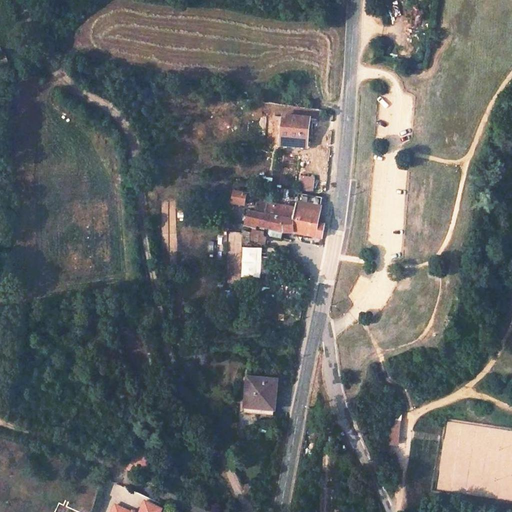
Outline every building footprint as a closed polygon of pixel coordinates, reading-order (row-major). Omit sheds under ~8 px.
[(283,118),(280,146),(306,150),(310,122),(283,118)] [(313,191),(315,177),(301,175),(299,189),(313,191)] [(232,192),(230,203),(251,206),(253,195),(232,192)] [(296,196),(295,204),(319,209),(320,199),(296,194),(296,196)] [(294,209),(266,204),(259,203),(258,209),(254,208),(254,213),(246,212),(243,226),(255,228),(255,226),(272,229),(271,237),(283,239),(284,232),(293,233),(293,218),(294,209)] [(295,204),(294,209),(293,218),(293,233),(323,239),(324,225),(317,223),(319,209),(295,204)] [(261,277),(262,247),(242,247),(242,277),(261,277)] [(246,376),(244,408),(275,410),(278,379),(246,376)] [(275,410),(260,409),(260,417),(275,418),(275,410)] [(401,444),(403,421),(391,420),(389,443),(401,444)] [(334,445),(337,453),(349,448),(348,444),(346,440),(334,445)] [(394,456),(384,459),(387,468),(397,466),(394,456)] [(133,508),(116,500),(109,511),(158,511),(163,504),(145,495),(139,508),(140,511),(139,511),(137,511),(132,510),(133,508)]
